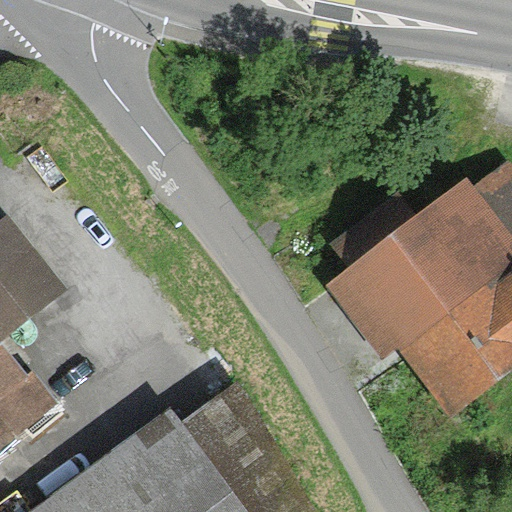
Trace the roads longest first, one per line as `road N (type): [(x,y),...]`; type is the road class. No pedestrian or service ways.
road 1 (residential): [(396,511),(275,300),(100,67),(91,22),(96,0)]
road 2 (tertiary): [(511,41),(282,0)]
